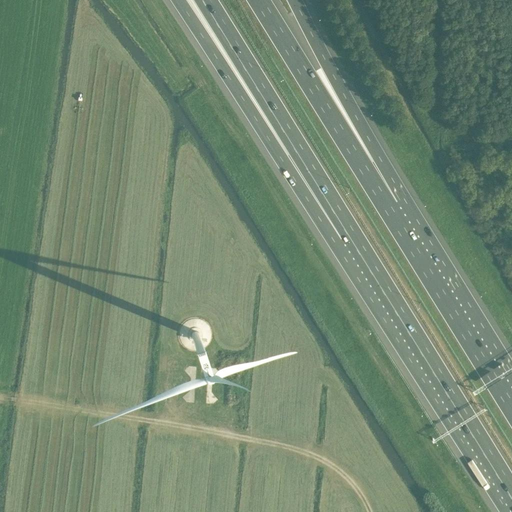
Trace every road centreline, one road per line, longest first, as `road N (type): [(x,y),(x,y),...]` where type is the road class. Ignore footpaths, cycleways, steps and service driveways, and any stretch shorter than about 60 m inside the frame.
road 1 (track): [(0,397),(310,454),(357,484),(373,511)]
road 2 (motorway): [(348,235),(511,500)]
road 3 (motorway): [(176,0),(284,165),(348,235)]
road 4 (motorway): [(204,0),(348,235)]
road 5 (motorway): [(391,206),(260,0)]
road 6 (motorway): [(511,400),(391,206)]
road 7 (motorway): [(391,206),(294,0)]
